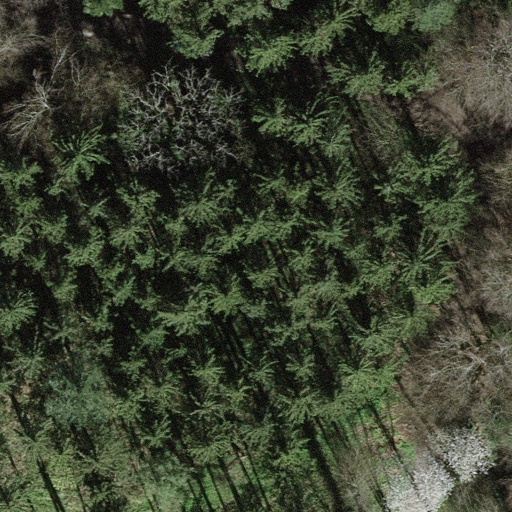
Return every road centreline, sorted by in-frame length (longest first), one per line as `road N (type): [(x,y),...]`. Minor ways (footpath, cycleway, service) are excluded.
road 1 (track): [(0,4),(511,113)]
road 2 (track): [(511,301),(464,511)]
